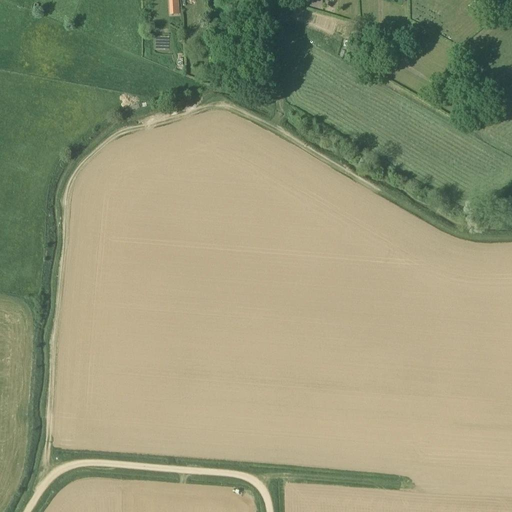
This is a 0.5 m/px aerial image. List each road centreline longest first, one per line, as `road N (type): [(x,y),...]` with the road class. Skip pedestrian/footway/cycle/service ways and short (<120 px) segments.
road 1 (track): [(52,476),(62,201),(75,165),(105,140),(235,108),(480,242),(511,239)]
road 2 (track): [(268,511),(267,492),(241,476),(89,464),(52,476),(26,511)]
